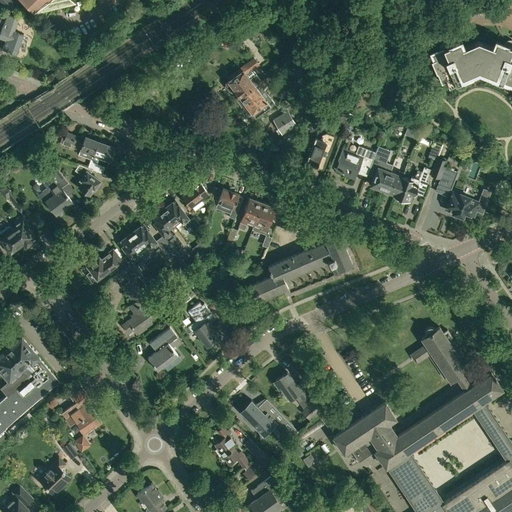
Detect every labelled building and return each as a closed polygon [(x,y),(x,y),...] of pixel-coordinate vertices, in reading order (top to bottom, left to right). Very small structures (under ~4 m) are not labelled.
[(16,2),(13,0),(5,0),(7,2),(4,4),(10,10),(16,2)] [(24,0),(34,9),(76,1),(74,0),(24,0)] [(139,8),(143,13),(151,7),(148,2),(139,8)] [(22,33),(13,30),(17,17),(7,14),(0,18),(0,34),(1,33),(7,36),(3,48),(15,53),(22,33)] [(435,59),(431,61),(436,73),(437,73),(440,78),(440,79),(442,82),(446,80),(450,90),(479,77),(511,90),(511,43),(506,41),(505,45),(496,41),(494,47),(478,41),(462,47),(460,42),(452,45),(450,42),(440,47),(441,50),(432,54),(435,59)] [(226,82),(226,86),(230,91),(233,91),(235,90),(240,96),(240,97),(257,84),(261,81),(256,73),(256,74),(252,69),(259,64),(254,58),(241,67),(230,75),(233,77),(226,82)] [(240,96),(236,99),(241,106),(248,115),(252,113),(256,117),(274,103),(264,89),(262,91),(257,84),(240,97),(240,96)] [(288,111),(274,120),(282,133),(296,124),(288,111)] [(338,125),(342,127),(346,117),(342,115),(338,125)] [(327,126),(325,131),(321,130),(318,132),(316,137),(313,143),(310,141),(305,154),(308,155),(306,161),(324,168),(338,130),(327,126)] [(408,127),(406,134),(417,138),(420,131),(408,127)] [(91,159),(98,141),(85,136),(84,138),(67,132),(63,144),(69,146),(71,143),(81,147),(80,149),(78,154),(91,159)] [(35,151),(41,146),(36,142),(36,141),(31,145),(30,146),(34,151),(35,151)] [(116,148),(106,144),(98,141),(91,159),(88,167),(93,169),(102,172),(104,166),(95,163),(98,155),(111,160),(113,155),(115,155),(116,150),(115,149),(116,148)] [(440,178),(444,166),(446,160),(437,157),(442,145),(434,143),(429,157),(436,160),(431,174),(440,178)] [(367,173),(375,152),(358,145),(355,152),(343,148),(339,158),(340,160),(336,170),(344,173),(345,175),(354,179),(356,172),(366,176),(367,173)] [(378,145),(375,152),(367,173),(374,176),(371,185),(383,189),(390,171),(392,165),(385,162),(390,150),(378,145)] [(73,201),(66,194),(59,184),(65,179),(51,159),(42,167),(41,170),(53,186),(50,187),(50,186),(47,186),(42,190),(48,198),(46,200),(56,214),(73,201)] [(93,169),(88,167),(80,164),(76,171),(80,174),(79,175),(82,178),(81,179),(84,182),(80,188),(89,194),(94,187),(95,188),(96,189),(97,189),(98,189),(99,188),(100,188),(101,187),(101,186),(102,186),(102,185),(102,184),(102,183),(102,182),(101,182),(101,181),(100,180),(90,173),(93,169)] [(395,194),(395,195),(397,196),(397,198),(397,200),(401,201),(403,201),(404,199),(409,201),(412,195),(413,195),(416,188),(424,191),(427,181),(426,180),(430,168),(425,166),(423,172),(418,170),(415,177),(411,175),(410,179),(403,176),(402,176),(395,194)] [(444,166),(440,178),(447,181),(445,186),(451,189),(458,172),(444,166)] [(390,171),(383,189),(385,190),(385,192),(389,193),(390,192),(395,194),(402,176),(403,176),(404,172),(398,170),(397,174),(390,171)] [(207,191),(206,189),(200,181),(182,194),(190,205),(199,198),(202,200),(209,196),(214,198),(219,187),(213,185),(210,193),(207,191)] [(235,218),(238,208),(242,197),(239,196),(239,194),(235,192),(230,190),(223,188),(219,197),(218,201),(233,207),(231,212),(230,216),(235,218)] [(446,209),(448,210),(449,209),(452,211),(453,212),(453,213),(463,217),(464,212),(473,216),(476,210),(482,212),(485,204),(470,198),(470,197),(460,193),(460,194),(453,192),(446,209)] [(11,197),(21,211),(26,208),(16,193),(11,197)] [(262,202),(249,198),(239,226),(244,228),(248,219),(254,222),(262,202)] [(178,204),(177,204),(174,200),(163,209),(174,224),(180,219),(186,226),(191,223),(196,229),(201,226),(194,216),(190,219),(178,204)] [(275,207),(262,202),(254,222),(252,229),(269,235),(271,229),(267,228),(275,207)] [(163,209),(152,217),(155,222),(154,222),(166,238),(162,241),(170,251),(174,248),(168,240),(173,236),(167,228),(174,224),(163,209)] [(290,225),(298,228),(302,218),(285,211),(279,226),(288,230),(290,225)] [(24,242),(26,246),(33,241),(32,240),(38,236),(25,220),(27,219),(23,215),(14,221),(17,225),(13,228),(24,242)] [(142,224),(131,233),(142,248),(147,255),(159,247),(165,254),(170,251),(162,241),(158,244),(146,228),(145,229),(142,224)] [(238,230),(231,227),(225,243),(232,245),(238,230)] [(24,242),(13,228),(7,233),(4,228),(0,231),(0,237),(5,245),(4,246),(8,253),(10,251),(11,252),(24,242)] [(339,268),(352,262),(339,232),(325,238),(326,241),(268,266),(272,275),(249,285),(251,288),(248,289),(252,298),(255,297),(256,301),(285,288),(288,287),(284,278),(328,259),(330,264),(335,262),(338,269),(339,268)] [(147,255),(142,248),(131,233),(120,241),(123,245),(122,246),(131,258),(127,261),(130,265),(133,269),(141,279),(145,277),(140,271),(141,270),(136,264),(142,260),(147,255)] [(174,248),(170,251),(174,257),(179,254),(174,248)] [(123,256),(120,259),(113,250),(101,259),(99,257),(98,258),(96,257),(89,262),(89,264),(88,265),(92,271),(87,274),(92,282),(115,265),(120,272),(124,269),(130,265),(127,261),(123,256)] [(170,261),(174,257),(170,251),(165,254),(170,261)] [(330,264),(329,264),(335,276),(341,273),(339,268),(338,269),(335,262),(330,264)] [(127,273),(133,269),(130,265),(124,269),(127,273)] [(186,272),(181,265),(176,269),(174,270),(180,278),(184,276),(182,274),(183,274),(186,272)] [(131,279),(122,285),(134,302),(130,305),(137,314),(123,324),(128,332),(133,328),(136,333),(138,332),(139,332),(143,330),(142,329),(158,318),(149,306),(151,305),(132,278),(131,279)] [(220,336),(214,328),(208,320),(213,316),(215,318),(216,318),(204,302),(202,304),(200,301),(188,310),(195,320),(188,326),(192,331),(195,329),(207,346),(220,336)] [(170,317),(161,324),(164,328),(173,321),(170,317)] [(178,354),(169,343),(178,336),(170,326),(161,333),(149,341),(156,351),(148,357),(157,370),(178,354)] [(397,435),(389,422),(396,417),(385,401),(356,421),(333,436),(344,452),(350,449),(352,452),(358,462),(359,462),(366,457),(371,454),(371,453),(375,451),(386,467),(388,465),(419,511),(506,511),(511,508),(511,445),(483,402),(496,393),(502,389),(492,372),(471,386),(462,373),(468,369),(464,363),(467,362),(450,337),(452,336),(447,329),(443,332),(439,326),(435,329),(433,327),(430,326),(427,327),(425,329),(425,332),(426,335),(422,338),(426,344),(411,354),(416,361),(429,353),(444,377),(447,375),(451,381),(457,377),(465,390),(397,435)] [(0,399),(0,439),(1,441),(26,419),(24,416),(7,431),(5,428),(59,380),(22,336),(21,337),(20,337),(17,336),(13,340),(13,343),(0,354),(0,368),(1,369),(9,379),(0,386),(6,394),(0,399)] [(299,388),(293,380),(287,371),(274,381),(279,388),(282,386),(291,399),(300,393),(303,398),(299,401),(304,408),(302,410),(309,418),(324,403),(317,396),(312,401),(308,395),(310,393),(304,385),(299,388)] [(85,433),(96,425),(102,421),(92,408),(87,412),(83,405),(91,400),(83,389),(73,396),(77,402),(62,412),(66,418),(71,414),(85,433)] [(251,399),(239,410),(260,432),(264,435),(269,430),(274,426),(275,424),(289,438),(287,440),(288,441),(298,431),(267,398),(258,406),(255,403),(251,399)] [(53,399),(46,405),(51,410),(58,404),(53,399)] [(39,414),(43,418),(49,414),(44,409),(39,414)] [(251,465),(249,463),(250,463),(241,450),(238,452),(232,444),(235,442),(223,426),(218,430),(223,437),(215,443),(218,447),(216,448),(221,455),(222,454),(229,464),(231,462),(231,463),(234,461),(234,460),(240,456),(242,459),(240,462),(244,467),(246,469),(244,472),(250,478),(265,463),(270,458),(250,437),(244,443),(258,458),(251,465)] [(83,434),(74,440),(82,451),(91,445),(83,434)] [(70,441),(62,447),(71,459),(79,453),(70,441)] [(273,455),(270,458),(265,463),(274,477),(284,471),(273,455)] [(70,477),(63,470),(61,467),(65,463),(58,457),(48,467),(50,468),(40,479),(54,493),(70,477)] [(286,494),(285,495),(271,476),(258,485),(264,493),(250,503),(256,511),(272,511),(281,505),(283,507),(291,501),(286,494)] [(143,501),(144,500),(148,506),(146,507),(144,511),(159,511),(166,507),(162,502),(159,498),(162,496),(152,482),(150,483),(149,482),(146,485),(146,486),(137,492),(143,501)] [(27,511),(30,510),(26,505),(33,498),(20,484),(15,489),(19,493),(5,507),(8,511),(6,511),(27,511)] [(290,493),(293,497),(299,493),(296,488),(290,493)] [(367,493),(358,500),(366,511),(379,511),(380,511),(367,493)]
